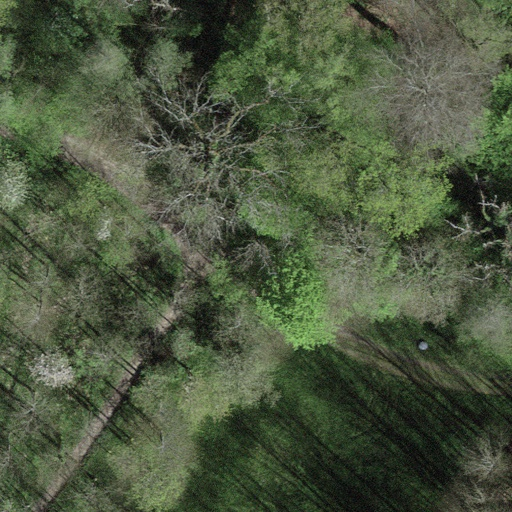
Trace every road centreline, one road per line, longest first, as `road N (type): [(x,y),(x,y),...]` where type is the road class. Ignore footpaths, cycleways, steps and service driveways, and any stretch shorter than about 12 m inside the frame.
road 1 (track): [(213,265),(286,319),(346,348),(511,382)]
road 2 (track): [(34,511),(213,265)]
road 3 (track): [(0,121),(70,142),(121,170),(213,265)]
